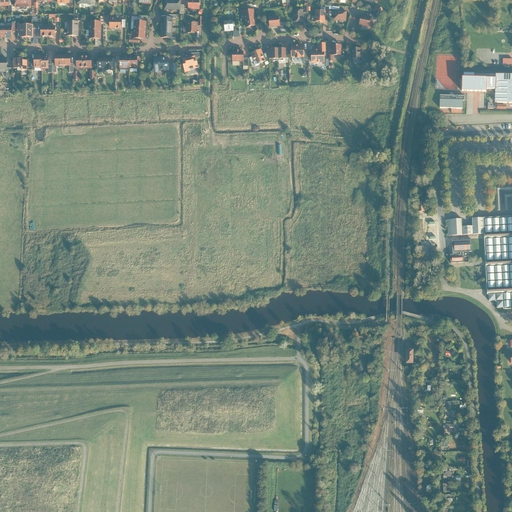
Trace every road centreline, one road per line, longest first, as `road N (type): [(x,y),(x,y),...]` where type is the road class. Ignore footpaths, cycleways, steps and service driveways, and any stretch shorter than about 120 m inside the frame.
road 1 (residential): [(440,217),(437,135),(511,131)]
road 2 (residential): [(148,50),(0,45)]
